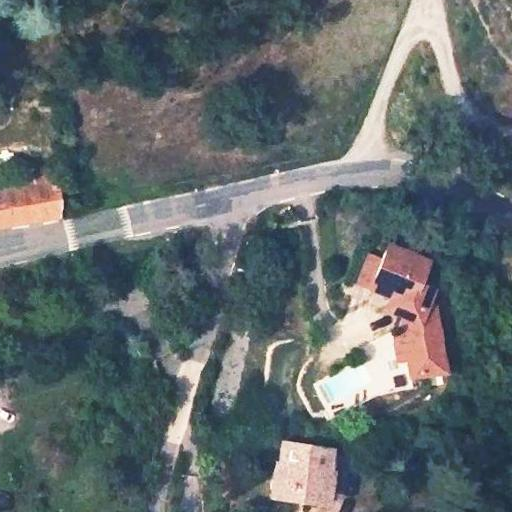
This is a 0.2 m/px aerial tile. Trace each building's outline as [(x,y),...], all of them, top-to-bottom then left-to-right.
[(0,228),(52,219),(42,181),(0,190),(0,228)] [(360,288),(403,307),(392,334),(402,338),(405,376),(436,372),(429,298),(425,296),(431,282),(416,276),(423,260),(381,242),(373,258),(360,288)] [(361,253),(348,283),(360,288),(373,258),(361,253)] [(404,359),(402,338),(392,334),(394,360),(404,359)] [(326,451),(279,443),(276,462),(271,461),(266,498),(288,501),(286,511),(300,511),(302,503),(323,505),(328,472),(323,471),(326,451)]
